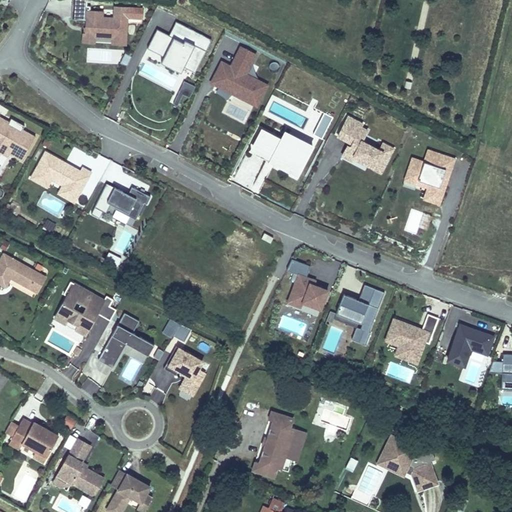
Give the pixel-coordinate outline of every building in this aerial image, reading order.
[(87,6),(72,5),(71,20),(87,21),(86,33),(83,33),(83,42),(94,43),(95,34),(113,35),(113,39),(126,40),(128,9),(115,8),(114,19),(102,18),(102,13),(90,12),(91,7),(87,6)] [(194,73),(211,40),(176,22),(168,36),(157,30),(147,49),(164,57),(161,63),(180,73),(183,67),(194,73)] [(222,63),(212,83),(219,87),(225,87),(235,92),(233,94),(257,106),(267,87),(245,76),(255,56),(241,49),(233,63),(237,65),(234,70),(231,68),(222,63)] [(127,66),(132,56),(125,53),(120,63),(127,66)] [(195,87),(184,82),(173,104),(177,106),(183,95),(190,98),(195,87)] [(322,140),(334,118),(324,113),(313,135),(322,140)] [(10,122),(0,117),(0,144),(10,150),(9,152),(23,160),(36,137),(22,130),(21,132),(8,125),(10,122)] [(348,146),(343,156),(352,161),(353,159),(355,156),(370,164),(368,166),(381,173),(394,149),(383,144),(380,151),(362,141),(367,131),(361,128),(363,124),(349,117),(338,137),(350,143),(352,144),(350,148),(348,146)] [(250,153),(268,162),(280,139),(262,130),(250,153)] [(268,164),(298,180),(315,147),(284,131),(280,139),(268,162),(268,164)] [(0,152),(7,156),(9,152),(10,150),(0,144),(0,152)] [(405,180),(428,188),(424,199),(440,204),(455,159),(428,149),(424,162),(413,158),(405,180)] [(46,152),(31,178),(47,187),(51,179),(62,185),(79,194),(91,172),(82,167),(80,171),(75,168),(73,170),(61,163),(62,161),(46,152)] [(353,159),(368,166),(370,164),(355,156),(353,159)] [(75,168),(62,161),(61,163),(73,170),(75,168)] [(114,187),(107,183),(91,213),(100,218),(103,211),(106,212),(111,203),(116,206),(115,208),(136,219),(144,202),(147,204),(151,196),(132,187),(128,194),(114,187)] [(62,185),(58,193),(74,202),(79,194),(62,185)] [(54,232),(56,223),(47,220),(44,228),(54,232)] [(264,231),(261,237),(270,242),(273,236),(264,231)] [(10,242),(4,239),(0,247),(5,251),(10,242)] [(121,258),(109,251),(105,259),(117,265),(121,258)] [(17,278),(15,281),(31,290),(40,273),(3,252),(0,257),(0,284),(6,288),(11,279),(13,276),(17,278)] [(312,266),(293,259),(288,270),(294,273),(291,281),(296,283),(289,302),(302,307),(304,302),(321,309),(329,291),(315,285),(311,284),(313,279),(307,277),(312,266)] [(47,276),(40,273),(31,290),(37,293),(47,276)] [(78,325),(75,329),(85,335),(90,325),(91,324),(91,323),(91,322),(90,322),(94,316),(95,317),(97,313),(110,320),(116,309),(110,306),(113,299),(106,295),(103,302),(70,283),(64,294),(67,296),(55,318),(66,324),(68,320),(78,325)] [(369,285),(364,283),(358,299),(357,301),(362,303),(369,285)] [(358,299),(344,294),(336,313),(367,325),(365,330),(361,328),(356,340),(370,346),(375,333),(373,333),(389,293),(369,285),(362,303),(357,301),(358,299)] [(136,349),(143,338),(133,332),(139,321),(125,312),(98,359),(113,368),(127,343),(136,349)] [(336,313),(334,318),(361,328),(365,330),(367,325),(336,313)] [(393,317),(384,340),(397,345),(402,347),(401,349),(420,357),(426,342),(429,343),(439,318),(428,313),(422,328),(393,317)] [(174,335),(180,324),(170,319),(162,333),(172,338),(174,335)] [(74,329),(75,329),(78,325),(68,320),(66,324),(67,325),(69,326),(70,327),(72,328),(74,329)] [(446,361),(465,367),(471,350),(488,355),(495,335),(459,323),(446,361)] [(191,329),(180,324),(174,335),(185,341),(191,329)] [(155,344),(143,338),(136,349),(148,355),(155,344)] [(397,345),(393,355),(417,364),(420,357),(401,349),(402,347),(397,345)] [(77,346),(73,353),(78,356),(82,349),(77,346)] [(197,367),(201,360),(176,346),(164,368),(176,375),(179,370),(187,375),(189,376),(182,389),(193,395),(205,372),(200,369),(197,367)] [(494,360),(490,372),(503,373),(502,388),(511,388),(511,353),(505,353),(504,361),(494,360)] [(180,388),(182,389),(189,376),(187,375),(180,388)] [(90,378),(82,388),(93,397),(100,387),(90,378)] [(264,446),(259,462),(255,461),(251,471),(275,479),(278,469),(283,470),(287,458),(298,462),(308,433),(292,427),(295,418),(271,410),(268,419),(272,421),(267,437),(264,436),(261,445),(264,446)] [(77,420),(67,414),(61,424),(71,430),(77,420)] [(19,425),(13,436),(10,443),(14,445),(17,440),(23,443),(37,451),(34,456),(44,462),(59,435),(48,429),(47,432),(43,430),(44,427),(34,421),(33,424),(23,418),(19,425)] [(6,432),(13,436),(19,425),(12,420),(6,432)] [(399,439),(391,435),(378,463),(404,475),(406,471),(393,466),(395,462),(384,457),(389,445),(395,447),(399,439)] [(57,476),(71,484),(74,483),(92,494),(96,492),(104,477),(86,468),(84,466),(81,467),(80,465),(82,461),(91,446),(78,438),(57,476)] [(435,458),(431,449),(418,454),(417,457),(413,455),(417,447),(399,439),(395,447),(389,445),(384,457),(395,462),(393,466),(406,471),(409,464),(413,466),(415,469),(413,473),(414,475),(419,489),(438,482),(430,461),(435,458)] [(20,448),(23,443),(17,440),(14,445),(20,448)] [(409,464),(406,471),(414,475),(413,473),(415,469),(413,466),(409,464)] [(119,489),(107,510),(110,511),(121,511),(130,496),(141,502),(146,494),(150,486),(135,478),(134,480),(132,479),(133,477),(119,469),(111,485),(119,489)] [(61,487),(71,484),(57,476),(54,482),(61,487)] [(144,511),(153,497),(146,494),(141,502),(138,508),(144,511)] [(91,499),(82,495),(78,503),(86,508),(91,499)] [(280,511),(285,504),(272,498),(268,507),(267,507),(264,511),(280,511)] [(423,511),(417,503),(410,508),(412,511),(423,511)]
